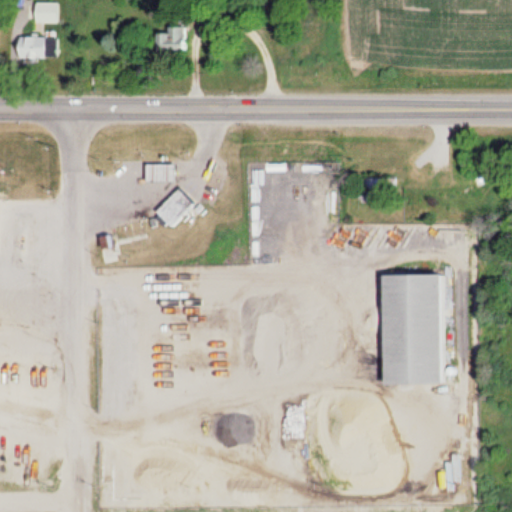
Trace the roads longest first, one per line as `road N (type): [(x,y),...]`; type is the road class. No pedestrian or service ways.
road 1 (primary): [(77,105),(511,104)]
road 2 (residential): [(77,511),(77,105)]
